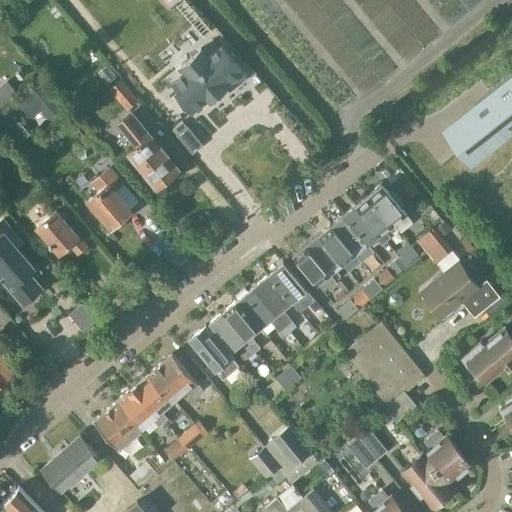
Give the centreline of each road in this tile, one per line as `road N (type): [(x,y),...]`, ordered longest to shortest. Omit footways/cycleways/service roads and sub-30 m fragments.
road 1 (residential): [(0,467),(383,136)]
road 2 (residential): [(483,511),(495,486),(492,459),(438,382)]
